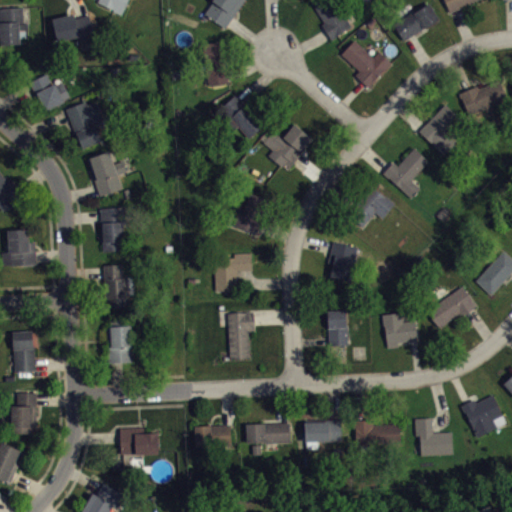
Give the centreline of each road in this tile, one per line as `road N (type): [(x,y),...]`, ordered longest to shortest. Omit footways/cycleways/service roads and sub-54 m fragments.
road 1 (residential): [(73,395),(434,375),(466,362),(511,320)]
road 2 (residential): [(293,382),(288,267),(305,209),(425,69),(511,33)]
road 3 (residential): [(73,395),(60,190),(51,168),(0,116)]
road 4 (residential): [(29,511),(67,460),(73,395)]
road 5 (residential): [(368,129),(274,50)]
